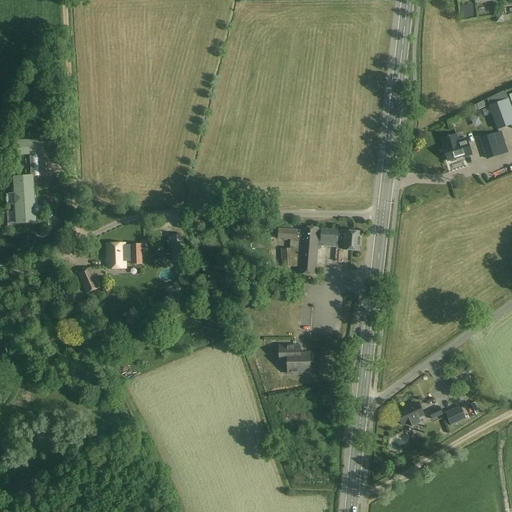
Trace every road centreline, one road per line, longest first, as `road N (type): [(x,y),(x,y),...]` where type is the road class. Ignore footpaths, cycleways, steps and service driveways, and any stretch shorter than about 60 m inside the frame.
road 1 (unclassified): [(75,247),(143,215),(383,215)]
road 2 (track): [(62,256),(182,511)]
road 3 (unclassified): [(64,0),(75,247)]
road 4 (secondary): [(383,215),(406,0)]
road 5 (secondary): [(361,411),(383,215)]
road 6 (track): [(350,503),(511,412)]
road 7 (unclassified): [(361,411),(511,304)]
